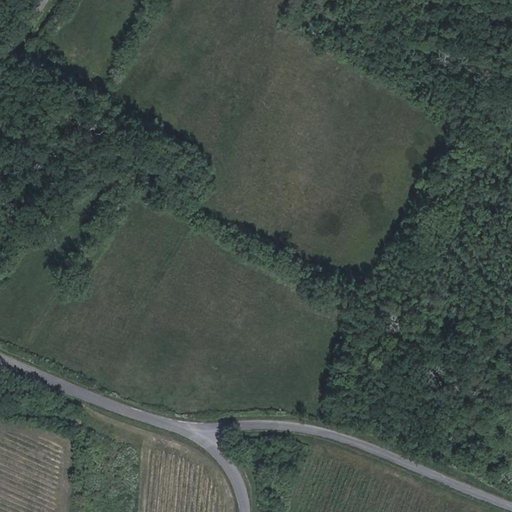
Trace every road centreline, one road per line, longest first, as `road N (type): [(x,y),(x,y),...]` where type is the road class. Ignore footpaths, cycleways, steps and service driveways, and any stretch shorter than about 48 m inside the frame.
road 1 (unclassified): [(201,435),(269,422),(351,438),(511,505)]
road 2 (unclassified): [(0,358),(201,435)]
